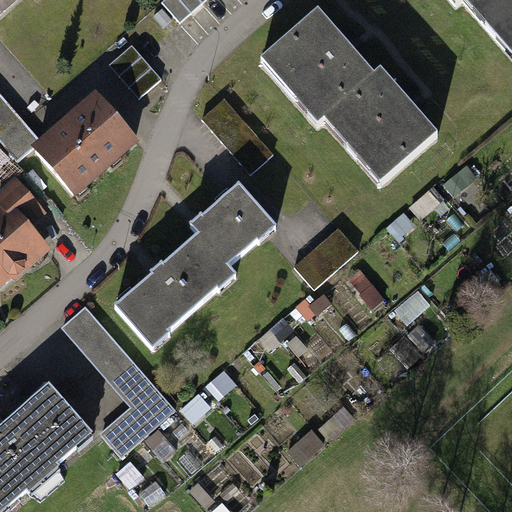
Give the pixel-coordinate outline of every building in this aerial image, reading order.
[(0,0),(0,25),(29,0),(0,0)] [(161,0),(160,2),(178,21),(201,0),(161,0)] [(471,3),(473,0),(455,0),(464,9),(471,3)] [(511,0),(473,0),(471,3),(511,47),(511,0)] [(328,120),(379,74),(323,11),(264,64),(320,127),(328,120)] [(131,42),(110,60),(133,86),(154,68),(131,42)] [(379,74),(328,120),(386,185),(445,132),(387,68),(379,74)] [(139,137),(103,95),(38,150),(74,192),(139,137)] [(226,102),(205,119),(254,176),(274,158),(226,102)] [(48,214),(22,183),(0,201),(0,203),(9,213),(0,220),(0,287),(0,288),(53,244),(36,224),(48,214)] [(200,238),(229,270),(277,228),(239,185),(191,227),(200,238)] [(364,253),(341,228),(298,267),(321,293),(364,253)] [(229,270),(200,238),(120,308),(156,348),(236,277),(229,270)] [(136,411),(109,435),(130,460),(181,416),(91,312),(67,333),(136,411)] [(0,511),(14,511),(95,441),(50,391),(0,436),(0,511)]
